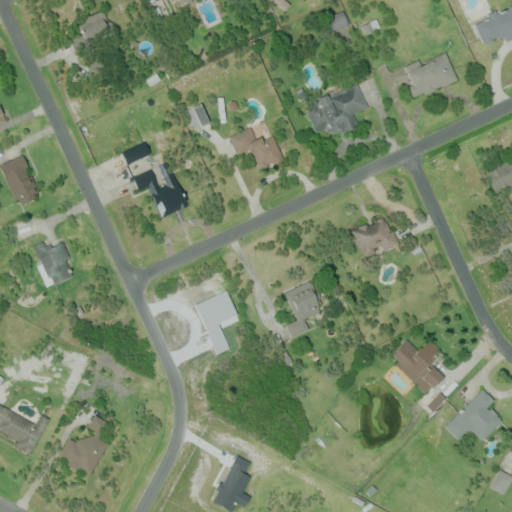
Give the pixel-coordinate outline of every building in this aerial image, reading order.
[(286,0),(286,1),(290,4),(285,11),(272,0),(286,0)] [(511,1),(511,38),(504,42),(501,35),(482,43),(472,20),(511,1)] [(125,59),(92,74),(70,23),(103,9),(125,59)] [(343,10),(349,24),(330,32),(324,19),(343,10)] [(364,34),(379,27),(375,18),(360,25),(364,34)] [(404,66),(418,60),(420,65),(446,53),(458,79),(417,98),(416,96),(412,97),(408,87),(413,85),(404,66)] [(370,109),(351,117),(356,127),(338,135),(324,130),(314,134),(306,114),(303,105),(357,80),(370,109)] [(0,101),(9,122),(0,126),(0,101)] [(209,122),(194,128),(186,110),(200,103),(209,122)] [(256,139),(260,136),(262,141),(274,135),(285,159),(260,170),(252,152),(249,153),(248,151),(237,156),(228,137),(250,126),(256,139)] [(143,141),(149,153),(127,164),(121,151),(143,141)] [(511,185),(496,192),(486,168),(496,164),(494,159),(511,150),(511,185)] [(41,195),(18,206),(0,166),(0,163),(22,153),(41,195)] [(132,176),(150,168),(158,186),(167,182),(163,173),(172,169),(188,205),(162,217),(149,190),(140,194),(132,176)] [(383,215),(385,220),(389,218),(400,243),(382,251),(379,243),(361,251),(351,229),(383,215)] [(33,245),(49,238),(52,246),(63,242),(77,273),(51,284),(33,245)] [(313,278),(324,302),(316,306),(320,314),(304,322),(307,330),(291,337),(284,321),(292,317),(281,293),(313,278)] [(417,351),(429,338),(441,349),(428,363),(442,376),(425,394),(393,364),(399,357),(393,351),(404,339),(417,351)] [(482,388),(496,402),(489,408),(503,422),(484,441),(470,427),(457,440),(444,425),(482,388)] [(0,402),(37,423),(42,414),(50,418),(30,456),(13,446),(17,440),(0,430),(0,402)] [(75,441),(77,439),(94,435),(96,432),(88,427),(95,414),(109,422),(100,439),(108,444),(89,477),(57,459),(69,437),(75,441)] [(500,469),(511,476),(511,478),(503,494),(490,487),(500,469)]
